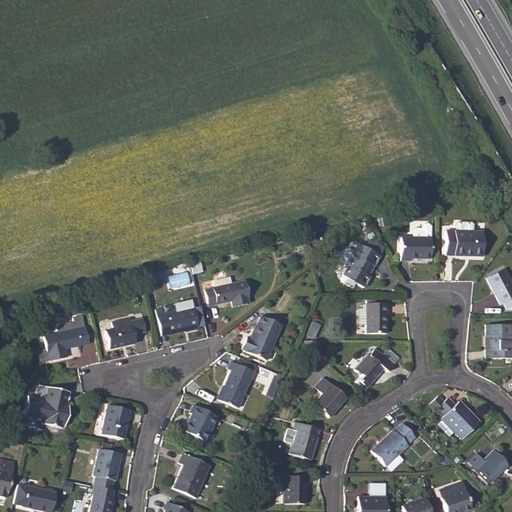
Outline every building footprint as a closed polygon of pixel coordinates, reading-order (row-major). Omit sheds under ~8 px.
[(455,224),(455,231),(472,231),(472,224),(471,223),(456,222),(455,224)] [(399,236),(399,261),(408,261),(408,259),(429,260),(429,237),(429,226),(427,223),(423,223),(420,226),(420,228),(412,228),(411,229),(411,237),(399,236)] [(444,256),(481,257),(482,232),(472,231),(455,231),(445,231),(444,256)] [(341,276),(363,288),(369,278),(367,277),(372,268),(374,268),(379,258),(356,245),(344,266),(346,268),(341,276)] [(200,263),(190,265),(193,277),(203,275),(200,263)] [(170,287),(190,283),(186,265),(166,269),(170,287)] [(511,309),(511,283),(504,267),(484,277),(484,278),(487,282),(498,304),(501,302),(502,303),(505,309),(511,309)] [(229,279),(212,282),(213,289),(230,285),(229,279)] [(213,289),(203,291),(206,307),(229,302),(231,309),(247,305),(245,298),(247,298),(244,282),(230,285),(213,289)] [(173,312),(191,307),(189,299),(175,302),(171,306),(173,312)] [(363,303),(363,323),(362,329),(362,333),(362,334),(384,334),(384,333),(384,329),(384,315),(387,315),(386,314),(387,303),(363,303)] [(155,316),(159,338),(196,330),(191,307),(173,312),(155,316)] [(42,336),(45,349),(48,359),(48,361),(65,358),(63,350),(87,344),(83,327),(81,317),(69,320),(70,322),(55,326),(54,328),(55,334),(42,336)] [(259,317),(255,327),(256,328),(251,340),(248,339),(245,338),(240,350),(244,352),(244,353),(263,361),(279,326),(259,317)] [(140,319),(128,321),(121,323),(120,320),(109,322),(111,329),(103,332),(107,350),(133,343),(131,334),(143,332),(140,319)] [(484,325),(484,337),(487,337),(487,350),(484,350),(484,359),(511,358),(511,340),(511,341),(511,326),(511,325),(485,325),(484,325)] [(253,327),(248,339),(251,340),(256,328),(255,327),(253,327)] [(48,359),(45,349),(36,352),(39,361),(48,359)] [(356,381),(365,389),(382,369),(386,372),(393,364),(391,363),(383,355),(379,352),(378,354),(373,349),(367,356),(366,355),(352,370),(360,377),(356,381)] [(396,358),(387,350),(383,355),(391,363),(396,358)] [(216,399),(236,408),(252,372),(228,362),(226,369),(228,371),(216,399)] [(267,384),(273,387),(277,378),(271,375),(267,384)] [(312,404),(328,417),(344,398),(321,378),(313,388),(320,394),(312,404)] [(63,427),(65,415),(63,414),(65,405),(67,392),(37,386),(35,395),(41,397),(39,402),(25,399),(21,419),(40,423),(40,425),(60,429),(61,426),(63,427)] [(478,423),(458,401),(453,405),(446,398),(442,402),(437,396),(427,406),(432,411),(436,407),(437,408),(443,415),(439,419),(440,420),(452,432),(459,440),(460,440),(478,423)] [(100,435),(122,440),(128,410),(107,406),(100,435)] [(181,432),(204,441),(214,416),(191,406),(188,413),(189,414),(181,432)] [(435,425),(447,437),(452,432),(440,420),(435,424),(435,425)] [(309,461),(316,438),(313,437),(316,429),(293,422),(290,431),(285,430),(282,440),(283,443),(290,444),(287,455),(309,461)] [(396,456),(407,447),(405,446),(413,438),(400,425),(392,433),(391,432),(369,452),(384,468),(389,473),(401,461),(396,456)] [(102,451),(113,453),(114,446),(104,444),(102,451)] [(97,450),(91,477),(93,477),(91,487),(110,491),(112,481),(113,482),(119,454),(113,453),(102,451),(97,450)] [(468,462),(487,485),(506,467),(491,451),(483,459),(477,454),(468,462)] [(171,489),(193,499),(207,467),(180,454),(175,466),(180,468),(171,489)] [(0,497),(1,498),(4,498),(5,494),(6,494),(7,494),(13,464),(12,464),(0,461),(0,497)] [(282,477),(281,504),(303,504),(303,490),(306,490),(305,478),(282,477)] [(465,496),(460,480),(441,486),(444,494),(439,496),(440,500),(444,511),(461,511),(470,509),(469,508),(478,505),(475,493),(465,496)] [(382,484),(366,484),(366,498),(382,498),(382,484)] [(20,506),(49,511),(53,491),(24,485),(20,506)] [(87,511),(108,511),(111,499),(110,499),(112,491),(110,491),(91,487),(89,494),(91,495),(87,511)] [(355,498),(355,511),(383,511),(382,498),(366,498),(355,498)] [(400,507),(402,511),(428,511),(424,499),(400,507)] [(163,511),(186,511),(187,511),(165,502),(161,509),(164,510),(163,511)]
